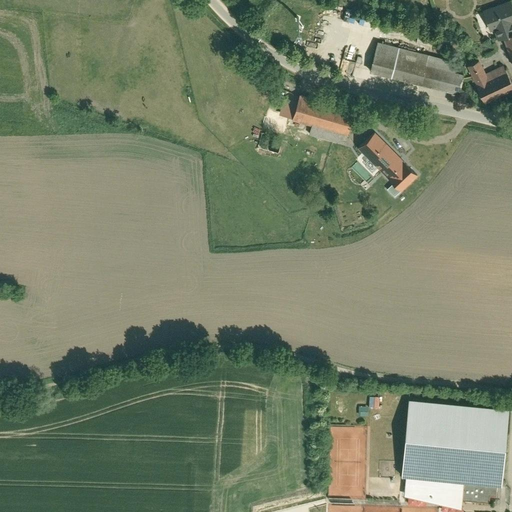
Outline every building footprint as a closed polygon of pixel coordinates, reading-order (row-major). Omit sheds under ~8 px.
[(504,31),(511,28),(511,0),(493,0),(492,1),(484,4),(492,25),(495,24),(499,33),(504,31)] [(373,66),(460,88),(466,68),(456,65),(458,56),(381,36),(373,66)] [(467,60),(485,98),(511,85),(511,74),(505,59),(488,67),(481,54),(467,60)] [(319,93),(306,89),(299,116),(315,120),(313,129),(350,139),(357,113),(360,103),(319,93)] [(378,126),(361,143),(397,178),(390,185),(399,194),(424,169),(413,157),(410,159),(378,126)] [(334,156),(336,164),(346,161),(344,153),(334,156)] [(511,405),(511,404),(408,394),(401,471),(408,471),(408,490),(467,504),(467,495),(494,497),(494,490),(501,490),(501,481),(506,481),(511,405)] [(357,406),(356,415),(366,416),(367,407),(357,406)]
